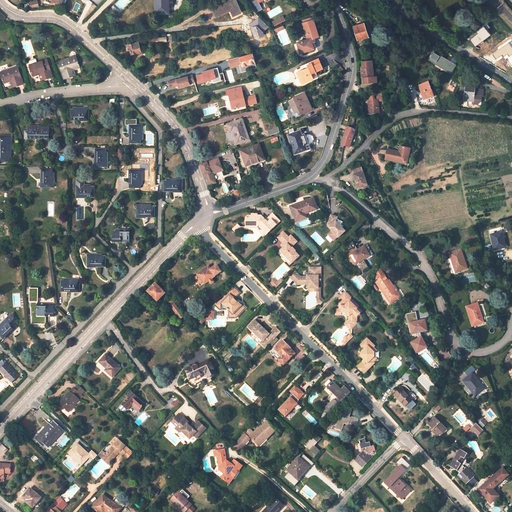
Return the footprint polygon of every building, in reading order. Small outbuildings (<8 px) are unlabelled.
[(168,13),(168,0),(156,0),(156,13),(168,13)] [(222,0),(211,5),(212,8),(229,1),(228,0),(222,0)] [(242,12),(236,0),(231,0),(229,1),(212,8),(216,17),(231,10),(233,16),(242,12)] [(273,25),(285,21),(283,17),(271,21),(273,25)] [(314,38),(318,37),(313,20),(303,23),(308,39),(298,42),(301,53),(314,49),(312,42),(314,41),(314,38)] [(369,37),(364,23),(354,27),(358,40),(369,37)] [(490,27),(486,23),(476,31),(477,33),(469,39),(475,47),(479,43),(481,45),(484,42),(483,41),(491,35),(487,30),(490,27)] [(142,52),(139,42),(129,44),(132,54),(142,52)] [(511,54),(511,47),(508,42),(492,54),(495,59),(502,55),(503,57),(507,54),(509,56),(511,54)] [(456,66),(434,53),(433,53),(431,57),(431,56),(429,59),(431,59),(430,60),(445,68),(445,69),(449,71),(449,70),(452,72),(453,71),(454,72),(456,67),(455,67),(456,66)] [(243,66),(255,62),(253,54),(240,57),(243,66)] [(76,56),(58,61),(64,79),(70,77),(68,71),(74,69),(79,67),(76,56)] [(47,59),(29,65),(33,76),(39,74),(44,73),(46,79),(53,76),(47,59)] [(323,69),(318,59),(311,63),(311,64),(307,66),(308,68),(298,73),(303,85),(313,80),(312,76),(316,74),(315,73),(323,69)] [(365,84),(372,84),(374,82),(373,78),(372,78),(371,70),(373,70),(372,61),(363,62),(363,67),(361,67),(362,79),(364,79),(364,83),(365,84)] [(10,81),(14,79),(17,86),(23,84),(17,66),(0,71),(0,72),(4,83),(10,81)] [(197,84),(212,81),(212,83),(224,80),(223,73),(219,74),(217,68),(201,72),(202,74),(195,75),(197,84)] [(189,84),(194,82),(192,75),(168,82),(169,88),(178,85),(179,89),(190,85),(189,84)] [(432,92),(428,82),(419,86),(424,100),(429,98),(427,94),(432,92)] [(464,101),(473,103),(473,104),(478,105),(480,103),(481,96),(483,96),(483,89),(475,88),(469,87),(466,87),(464,101)] [(230,95),(233,109),(246,106),(244,97),(241,88),(227,91),(228,95),(230,95)] [(369,101),(378,100),(378,99),(384,98),(383,96),(382,95),(382,92),(365,98),(367,112),(370,112),(369,101)] [(312,111),(304,94),(294,98),(297,105),(292,108),(297,117),(312,111)] [(254,95),(244,97),(246,106),(255,104),(254,95)] [(378,100),(369,101),(370,112),(379,111),(378,100)] [(88,108),(80,108),(79,110),(70,110),(70,121),(80,121),(79,119),(88,119),(88,108)] [(249,140),(242,120),(227,125),(230,133),(232,132),(236,144),(249,140)] [(141,144),(141,134),(142,134),(142,125),(131,125),(132,134),(129,134),(130,144),(141,144)] [(25,137),(37,137),(37,139),(49,139),(49,129),(37,128),(37,126),(28,126),(28,131),(24,132),(24,139),(25,139),(25,137)] [(356,130),(347,127),(340,147),(345,149),(346,147),(349,148),(356,130)] [(278,128),(268,131),(270,136),(280,133),(278,128)] [(301,131),(288,136),(294,155),(307,151),(308,153),(313,151),(310,144),(311,144),(312,144),(312,143),(313,143),(314,142),(314,141),(314,140),(314,139),(314,138),(313,137),(313,136),(312,136),(312,135),(311,135),(310,134),(309,134),(308,134),(307,135),(302,136),(301,131)] [(0,162),(10,162),(10,153),(11,153),(11,135),(0,135),(0,141),(0,153),(0,152),(0,162)] [(262,154),(259,145),(241,151),(246,166),(249,165),(255,163),(254,162),(262,160),(263,159),(261,154),(262,154)] [(400,153),(387,150),(385,159),(407,163),(410,149),(401,147),(400,153)] [(97,159),(97,168),(108,168),(108,159),(106,159),(106,149),(95,149),(95,159),(97,159)] [(216,160),(201,165),(200,166),(208,186),(216,183),(212,172),(214,172),(219,170),(216,160)] [(367,186),(362,168),(353,170),(354,174),(353,174),(355,178),(353,179),(354,181),(355,181),(358,189),(367,186)] [(52,179),(52,170),(41,169),(41,178),(43,179),(43,188),(54,188),(54,179),(52,179)] [(131,170),(131,179),(129,179),(129,188),(140,188),(140,178),(142,178),(142,170),(131,170)] [(173,181),(164,181),(164,192),(173,192),(173,190),(182,190),(183,180),(173,180),(173,181)] [(94,187),(85,187),(85,186),(76,185),(76,196),(85,196),(85,198),(94,198),(94,187)] [(314,199),(290,207),(296,222),(307,218),(305,214),(317,210),(314,199)] [(136,216),(145,216),(145,218),(155,218),(155,207),(145,207),(145,205),(136,205),(136,216)] [(257,216),(257,215),(251,215),(251,216),(248,217),(245,219),(245,225),(251,225),(251,228),(256,228),(258,226),(262,230),(260,233),(264,237),(280,221),(272,214),(265,221),(261,221),(259,218),(259,216),(257,216)] [(332,215),(329,224),(331,226),(330,228),(333,231),(328,235),(334,241),(338,237),(339,238),(346,232),(337,222),(338,217),(332,215)] [(338,217),(337,222),(346,232),(349,229),(339,217),(338,217)] [(120,231),(113,231),(112,243),(121,243),(121,241),(129,241),(129,230),(120,230),(120,231)] [(292,263),(299,256),(295,252),(294,251),(294,250),(293,249),(292,249),(291,248),(297,242),(291,236),(289,238),(283,232),(277,238),(283,243),(286,247),(284,249),(283,248),(280,251),(292,263)] [(505,248),(502,232),(491,234),(494,249),(499,248),(499,249),(505,248)] [(364,246),(351,254),(356,264),(369,256),(366,252),(367,252),(364,246)] [(467,268),(461,249),(449,253),(456,272),(467,268)] [(95,255),(87,255),(87,265),(96,265),(96,267),(105,267),(105,256),(95,256),(95,255)] [(362,270),(368,267),(364,260),(358,264),(362,270)] [(216,266),(210,270),(208,266),(197,275),(205,284),(209,281),(211,284),(214,282),(212,279),(221,272),(216,266)] [(301,277),(295,271),(290,277),(298,285),(307,285),(307,289),(312,289),(312,292),(317,292),(317,289),(318,289),(319,276),(321,277),(321,268),(309,268),(309,276),(307,276),(307,277),(301,277)] [(380,268),(375,275),(378,279),(384,275),(380,268)] [(379,287),(390,303),(400,297),(389,280),(388,281),(384,275),(378,279),(379,281),(376,283),(378,287),(379,287)] [(61,281),(61,292),(70,292),(70,290),(79,290),(79,279),(70,279),(70,281),(61,281)] [(276,289),(280,284),(278,282),(277,283),(273,279),(270,282),(276,289)] [(155,283),(147,291),(157,301),(158,300),(160,301),(161,300),(159,299),(165,293),(161,289),(162,288),(160,287),(160,288),(155,283)] [(240,293),(232,286),(217,302),(219,305),(221,305),(222,307),(228,308),(227,309),(229,311),(229,315),(233,314),(236,318),(245,309),(242,305),(243,304),(239,300),(238,301),(235,298),(240,293)] [(31,308),(31,317),(31,324),(46,324),(46,317),(53,317),(53,305),(51,305),(46,305),(46,304),(37,304),(37,289),(29,289),(29,303),(30,303),(30,308),(31,308)] [(347,322),(352,328),(357,324),(357,317),(360,314),(360,310),(358,308),(359,307),(352,301),(350,301),(350,298),(345,293),(339,300),(341,302),(339,303),(340,310),(340,313),(345,313),(348,315),(349,317),(349,320),(347,322)] [(185,318),(172,301),(169,303),(182,321),(185,318)] [(484,322),(477,303),(466,307),(472,326),(484,322)] [(214,319),(214,311),(204,312),(204,320),(214,319)] [(7,318),(1,324),(2,325),(0,326),(0,336),(3,340),(10,333),(9,332),(15,325),(13,323),(17,320),(14,313),(10,315),(7,318)] [(254,320),(248,327),(263,341),(268,346),(281,333),(275,328),(269,334),(254,320)] [(427,347),(421,337),(420,332),(426,331),(425,326),(426,326),(425,320),(410,323),(412,334),(416,333),(418,339),(411,343),(417,353),(427,347)] [(352,337),(350,335),(342,342),(345,345),(352,337)] [(362,352),(362,357),(364,360),(357,367),(363,374),(371,367),(370,365),(373,362),(376,358),(374,356),(374,353),(377,351),(374,347),(370,344),(371,343),(367,338),(360,346),(364,350),(362,352)] [(282,356),(279,359),(284,364),(295,354),(282,341),(274,349),(282,356)] [(120,368),(106,354),(99,362),(106,368),(105,370),(112,377),(120,368)] [(0,362),(0,371),(12,382),(18,376),(6,364),(2,360),(0,362)] [(215,374),(209,360),(190,369),(194,377),(205,372),(208,377),(215,374)] [(485,389),(472,373),(463,381),(475,396),(485,389)] [(328,388),(341,401),(350,393),(344,387),(341,390),(333,383),(328,388)] [(76,396),(80,400),(86,392),(77,384),(74,388),(79,393),(76,396)] [(405,406),(412,399),(405,392),(408,389),(405,385),(394,395),(405,406)] [(304,394),(295,386),(290,392),(293,395),(279,411),(286,417),(294,408),(298,412),(302,408),(297,403),(299,400),(304,394)] [(74,388),(59,403),(68,412),(80,400),(76,396),(79,393),(74,388)] [(144,404),(133,393),(128,398),(122,405),(127,409),(132,404),(134,403),(140,409),(144,404)] [(338,404),(333,400),(322,410),(324,412),(327,415),(338,404)] [(132,404),(138,411),(140,409),(134,403),(132,404)] [(356,427),(358,417),(338,413),(334,428),(342,430),(343,424),(356,427)] [(184,419),(178,414),(174,419),(179,424),(184,419)] [(428,424),(437,433),(435,434),(439,438),(444,433),(443,431),(446,428),(435,417),(428,424)] [(189,423),(184,419),(179,424),(174,419),(170,422),(176,427),(174,429),(179,434),(182,432),(190,440),(193,437),(196,440),(206,429),(199,423),(193,430),(187,425),(189,423)] [(63,431),(54,421),(50,425),(49,423),(45,428),(46,429),(38,438),(45,444),(46,446),(54,438),(55,439),(63,431)] [(259,446),(276,430),(267,421),(254,433),(250,429),(239,440),(233,447),(240,452),(245,446),(245,445),(252,438),(259,446)] [(471,428),(478,435),(483,430),(476,423),(471,428)] [(45,428),(34,439),(42,447),(45,444),(38,438),(46,429),(45,428)] [(320,439),(315,434),(305,444),(310,449),(313,445),(320,439)] [(46,446),(48,447),(55,439),(54,438),(46,446)] [(355,459),(363,467),(372,457),(370,455),(373,451),(375,450),(374,445),(371,446),(369,443),(366,444),(364,439),(359,440),(360,446),(363,445),(364,449),(365,449),(355,459)] [(119,440),(105,454),(102,450),(98,454),(102,458),(104,455),(110,461),(119,452),(121,449),(124,451),(127,448),(119,440)] [(77,442),(67,452),(81,466),(89,458),(92,460),(97,455),(91,449),(88,452),(77,442)] [(315,454),(319,450),(313,445),(310,449),(315,454)] [(233,476),(237,471),(235,470),(240,464),(234,459),(230,464),(228,464),(227,461),(225,459),(223,449),(213,450),(213,454),(217,457),(218,462),(220,461),(222,462),(222,465),(219,468),(218,469),(219,470),(223,473),(220,477),(227,482),(231,475),(233,476)] [(458,475),(467,484),(468,483),(471,486),(477,480),(474,477),(466,468),(463,470),(462,470),(464,467),(462,465),(468,454),(465,453),(465,452),(460,449),(450,466),(457,471),(460,473),(459,474),(458,475)] [(309,466),(298,457),(291,465),(289,463),(286,467),(288,469),(287,470),(296,478),(301,472),(303,474),(309,466)] [(409,467),(404,461),(400,466),(405,471),(409,467)] [(10,473),(10,464),(0,463),(0,478),(4,479),(4,473),(10,473)] [(240,464),(235,470),(237,471),(233,476),(231,475),(227,482),(228,483),(229,483),(234,477),(237,472),(242,465),(240,464)] [(405,471),(400,466),(384,483),(403,500),(411,491),(398,478),(405,471)] [(491,504),(499,496),(492,489),(508,475),(502,468),(480,488),(481,490),(480,491),(491,504)] [(331,480),(322,472),(317,477),(326,486),(331,480)] [(86,486),(77,477),(74,480),(75,481),(84,489),(86,486)] [(274,489),(267,483),(262,488),(269,495),(274,489)] [(41,497),(30,488),(23,497),(27,500),(25,502),(32,508),(41,497)] [(191,505),(177,493),(170,502),(173,504),(180,511),(181,511),(185,511),(186,511),(192,511),(195,510),(191,506),(191,505)] [(118,511),(120,509),(102,495),(94,507),(100,511),(103,509),(107,511),(118,511)] [(60,511),(67,504),(60,497),(49,509),(51,510),(48,511),(60,511)] [(276,511),(283,506),(275,499),(262,511),(276,511)]
